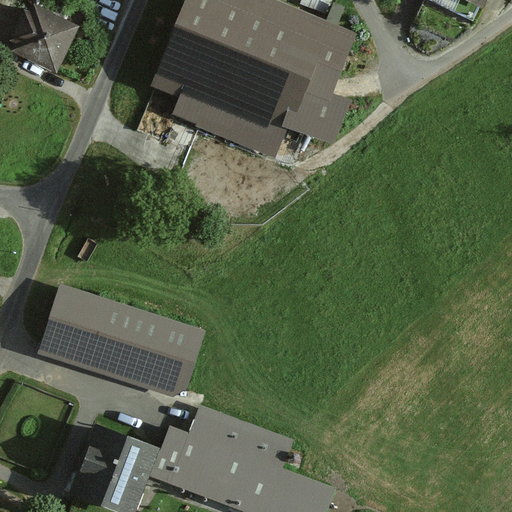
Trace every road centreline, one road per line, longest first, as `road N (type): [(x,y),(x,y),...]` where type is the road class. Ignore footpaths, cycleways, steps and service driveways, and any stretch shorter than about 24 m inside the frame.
road 1 (residential): [(138,0),(50,208)]
road 2 (track): [(511,22),(430,78),(410,78),(361,0)]
road 3 (residential): [(50,208),(0,340)]
